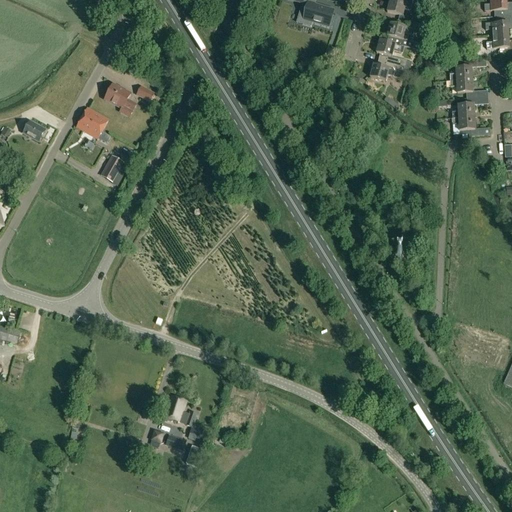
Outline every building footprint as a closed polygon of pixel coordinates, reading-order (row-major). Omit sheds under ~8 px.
[(511,17),(511,4),(507,5),(506,0),(490,0),(491,6),(484,6),(485,13),(494,12),(494,18),(497,18),(511,17)] [(390,1),(387,13),(403,17),(404,11),(411,13),(412,6),(406,5),(390,1)] [(329,28),(334,12),(304,3),(303,3),(303,5),(300,14),(306,16),(303,26),(312,29),(313,24),(329,28)] [(403,24),(416,27),(418,21),(405,17),(403,24)] [(511,30),(511,17),(497,18),(497,24),(486,25),(486,32),(492,31),(493,37),(509,36),(508,30),(511,30)] [(412,30),(390,24),(387,37),(395,39),(393,45),(404,48),(425,53),(426,47),(407,42),(408,36),(411,37),(412,30)] [(511,42),(509,43),(509,36),(493,37),(493,44),(487,44),(487,51),(500,50),(500,56),(511,55),(511,42)] [(393,45),(380,41),(377,54),(392,58),(394,52),(402,54),(404,48),(393,45)] [(394,58),(393,65),(405,68),(407,62),(394,58)] [(449,76),(450,82),(472,81),(472,69),(486,68),(486,61),(465,63),(465,68),(455,69),(456,75),(449,76)] [(402,80),(405,68),(393,65),(391,70),(374,66),(370,78),(386,83),(388,76),(402,80)] [(450,82),(450,89),(457,88),(457,95),(466,94),(467,100),(488,99),(487,92),(473,93),(472,81),(450,82)] [(136,105),(128,101),(131,95),(113,85),(105,101),(122,110),(124,107),(133,111),(136,105)] [(141,87),(136,96),(150,103),(155,94),(141,87)] [(467,100),(467,106),(458,107),(458,113),(452,113),(452,120),(475,118),(474,106),(488,105),(488,99),(467,100)] [(98,140),(104,128),(108,121),(87,110),(76,129),(98,140)] [(459,136),(469,136),(469,138),(490,136),(489,130),(475,131),(475,128),(475,118),(452,120),(452,126),(459,126),(459,128),(459,132),(459,136)] [(47,133),(40,128),(31,123),(23,134),(39,144),(42,138),(44,139),(47,133)] [(102,137),(110,141),(114,134),(106,129),(102,137)] [(113,182),(124,163),(112,156),(102,176),(113,182)] [(20,179),(8,176),(6,183),(18,186),(20,179)] [(15,320),(6,318),(4,324),(13,327),(15,320)] [(0,327),(0,341),(17,345),(20,332),(0,327)] [(186,403),(171,398),(165,417),(168,418),(167,419),(168,421),(174,423),(176,422),(176,421),(179,422),(179,423),(186,425),(189,415),(183,413),(186,403)] [(191,428),(192,428),(193,424),(196,415),(190,413),(189,415),(186,425),(185,426),(191,428)] [(191,428),(188,439),(205,445),(209,434),(199,430),(200,427),(193,424),(192,428),(191,428)] [(169,437),(165,447),(183,452),(186,442),(169,437)] [(204,451),(192,447),(186,464),(197,468),(204,451)]
